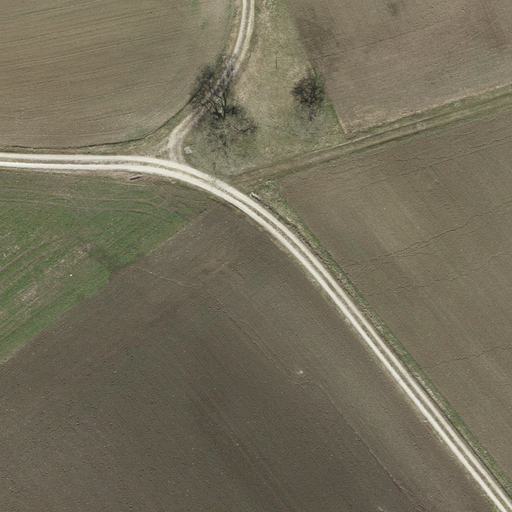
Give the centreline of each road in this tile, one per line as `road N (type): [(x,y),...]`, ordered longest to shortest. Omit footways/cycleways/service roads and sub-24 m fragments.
road 1 (track): [(0,156),(167,162),(235,191),(315,266),(504,511)]
road 2 (track): [(248,0),(252,38),(167,162)]
